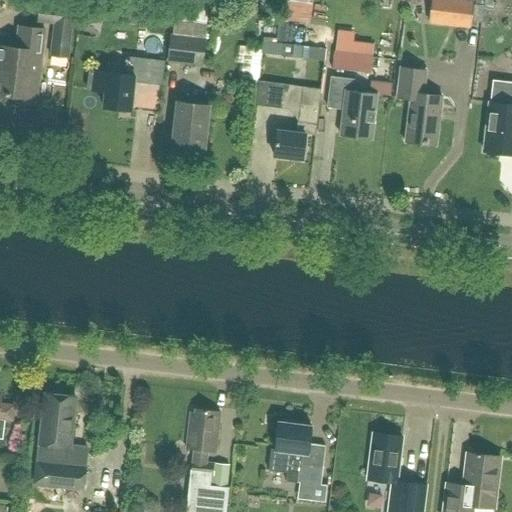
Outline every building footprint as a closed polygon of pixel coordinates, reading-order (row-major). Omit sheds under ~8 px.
[(470,28),(470,26),(473,1),(463,0),(429,0),(427,24),(470,28)] [(38,23),(54,24),(52,40),(70,42),(74,9),(40,5),(38,23)] [(163,35),(166,19),(149,17),(147,33),(163,35)] [(118,44),(118,23),(106,23),(106,44),(118,44)] [(0,95),(24,98),(36,100),(44,30),(19,27),(16,49),(0,47),(0,95)] [(202,67),(205,40),(170,35),(166,63),(202,67)] [(246,74),(259,78),(269,45),(247,39),(242,57),(250,60),(246,74)] [(324,62),(325,50),(303,48),(302,59),(324,62)] [(370,74),(372,57),(334,52),(332,69),(370,74)] [(134,83),(161,87),(164,64),(125,58),(122,76),(90,72),(87,90),(104,92),(102,108),(130,112),(134,83)] [(396,99),(409,100),(404,144),(435,148),(441,98),(422,96),(425,72),(399,69),(396,99)] [(396,88),(396,76),(382,76),(381,88),(396,88)] [(370,140),(375,96),(353,94),(354,82),(330,79),(326,109),(342,111),(339,137),(370,140)] [(255,106),(283,110),(286,86),(258,82),(255,106)] [(300,88),(297,112),(295,133),(277,130),(273,158),(301,162),(304,136),(313,137),(319,90),(300,88)] [(511,105),(489,103),(484,153),(511,156),(511,105)] [(202,155),(208,108),(177,104),(171,151),(202,155)] [(84,467),(66,465),(68,448),(70,448),(75,398),(44,394),(34,484),(81,489),(84,467)] [(0,437),(2,438),(4,421),(12,422),(13,407),(0,405),(0,399),(0,395),(0,437)] [(192,459),(191,459),(185,511),(215,511),(218,487),(228,488),(231,465),(214,463),(207,462),(209,451),(216,452),(220,413),(215,412),(195,410),(195,414),(189,413),(186,449),(193,449),(192,459)] [(320,485),(325,447),(309,445),(311,426),(278,422),(274,450),(271,449),(268,471),(286,473),(285,482),(297,483),(297,482),(320,485)] [(422,511),(427,484),(396,480),(402,438),(373,434),(367,480),(391,483),(387,511),(422,511)] [(493,509),(500,458),(467,454),(463,487),(446,485),(442,511),(471,511),(472,506),(493,509)]
